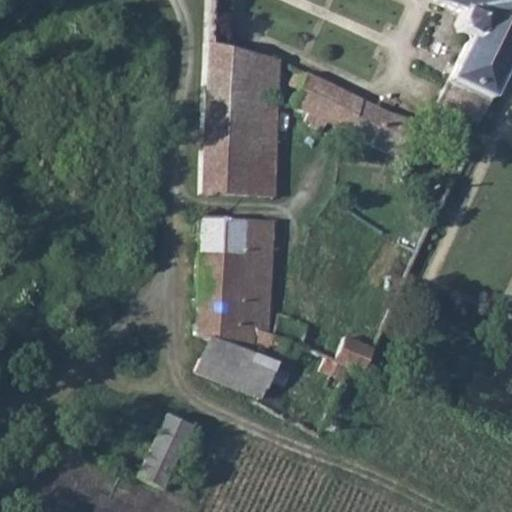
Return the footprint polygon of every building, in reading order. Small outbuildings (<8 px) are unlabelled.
[(452,83),(492,100),(511,56),(511,0),(433,0),(462,12),(452,36),(469,43),(452,83)] [(210,42),(206,122),(244,123),(245,93),(280,95),(281,62),(210,42)] [(329,124),(417,164),(432,131),(385,115),(300,72),(296,89),(302,92),(296,109),(315,117),(312,126),(326,132),(329,124)] [(280,108),(280,95),(245,93),(244,123),(206,122),(205,196),(276,198),(280,108)] [(198,332),(210,338),(260,359),(263,352),(278,360),(297,368),(305,349),(314,326),(283,313),(273,331),(269,329),(268,285),(271,285),(275,219),(203,216),(198,332)] [(260,359),(210,338),(197,371),(264,397),(276,366),(260,359)] [(337,365),(352,372),(365,377),(376,353),(348,342),(345,349),(337,365)] [(321,375),(345,387),(352,372),(337,365),(345,349),(334,344),(328,360),(321,375)] [(260,359),(276,366),(278,360),(263,352),(260,359)] [(188,427),(163,415),(134,475),(159,486),(188,427)]
